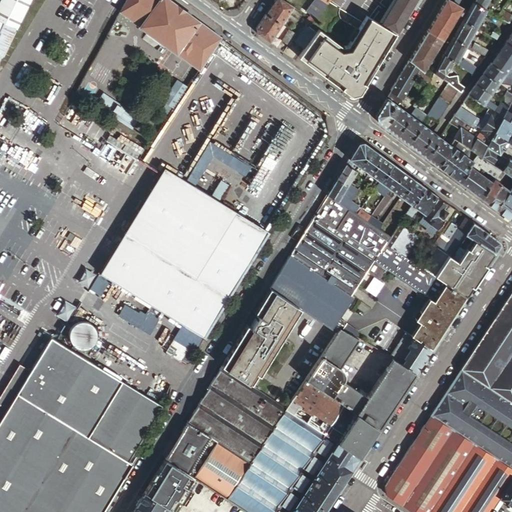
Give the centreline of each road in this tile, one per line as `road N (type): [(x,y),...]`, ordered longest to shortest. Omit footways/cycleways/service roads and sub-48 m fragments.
road 1 (residential): [(357,120),(116,511)]
road 2 (residential): [(357,494),(511,256)]
road 3 (tertiary): [(357,120),(511,236)]
road 4 (tertiary): [(238,31),(357,120)]
road 5 (residential): [(430,0),(357,120)]
